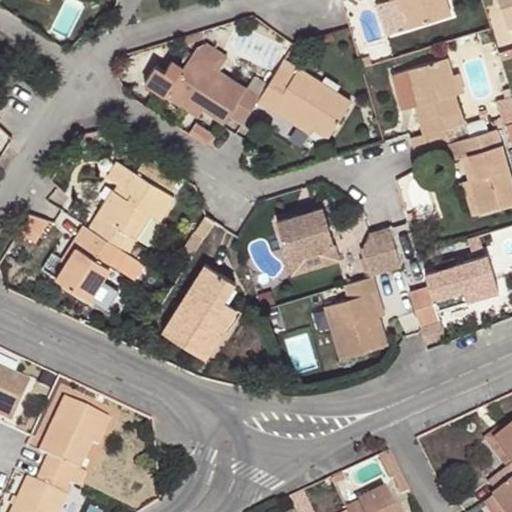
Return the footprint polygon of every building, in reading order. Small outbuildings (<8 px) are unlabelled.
[(399,0),(408,28),(451,14),(446,0),(399,0)] [(511,0),(498,0),(507,28),(511,26),(511,0)] [(205,40),(188,66),(174,59),(167,69),(159,64),(149,81),(190,108),(195,101),(208,109),(228,120),(233,113),(244,122),(258,101),(261,94),(221,70),(230,56),(205,40)] [(410,137),(415,151),(446,141),(442,128),(463,123),(453,94),(459,93),(448,56),(403,72),(415,107),(423,132),(410,137)] [(280,65),(261,94),(258,101),(274,111),(280,103),(333,135),(353,104),(351,98),(301,67),(296,76),(280,65)] [(403,110),(415,107),(403,72),(393,75),(403,110)] [(203,117),(208,109),(195,101),(190,108),(203,117)] [(328,143),(333,135),(280,103),(274,111),(328,143)] [(511,177),(496,127),(446,141),(452,159),(463,156),(470,177),(481,211),(511,201),(511,177)] [(122,245),(131,250),(154,214),(163,219),(178,195),(139,170),(124,193),(115,187),(91,226),(122,245)] [(469,215),(481,211),(470,177),(459,180),(469,215)] [(335,242),(322,204),(276,219),(287,257),(335,242)] [(91,226),(86,222),(73,243),(77,246),(58,276),(92,297),(112,265),(110,263),(122,245),(91,226)] [(374,273),(403,264),(391,225),(372,231),(360,246),(369,275),(374,273)] [(411,289),(423,326),(443,319),(442,316),(439,307),(471,297),(501,288),(490,253),(426,272),(431,283),(411,289)] [(216,317),(226,300),(237,281),(208,263),(164,331),(208,358),(229,325),(216,317)] [(112,265),(92,297),(104,304),(124,272),(112,265)] [(379,288),(374,273),(369,275),(346,282),(350,297),(325,303),(343,358),(390,343),(381,315),(374,290),(379,288)] [(387,313),(379,288),(374,290),(381,315),(387,313)] [(472,306),(471,297),(439,307),(442,316),(472,306)] [(239,309),(226,300),(216,317),(229,325),(239,309)] [(290,336),(300,371),(321,365),(312,330),(290,336)] [(25,381),(0,370),(0,418),(6,421),(25,381)] [(37,468),(64,481),(70,468),(73,469),(87,440),(92,442),(104,416),(65,399),(52,425),(46,421),(34,450),(43,455),(37,468)] [(511,427),(497,438),(511,460),(511,465),(505,470),(511,480),(511,427)] [(54,511),(63,493),(59,491),(64,481),(37,468),(31,479),(22,475),(5,511),(54,511)] [(511,511),(511,482),(494,495),(506,511),(511,511)] [(348,508),(349,511),(399,511),(389,489),(348,508)]
